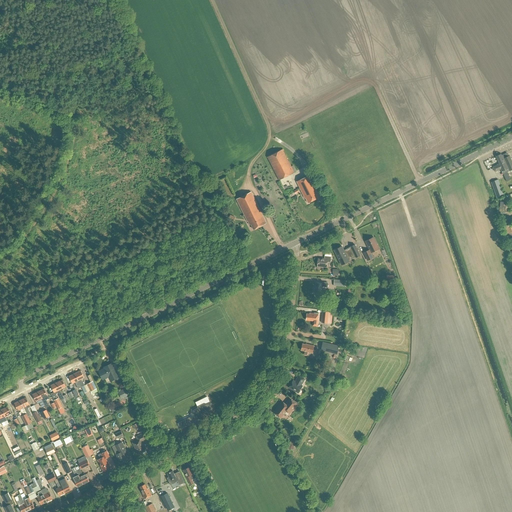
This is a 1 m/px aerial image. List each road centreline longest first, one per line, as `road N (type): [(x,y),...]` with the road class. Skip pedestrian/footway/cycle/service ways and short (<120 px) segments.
road 1 (residential): [(50,511),(171,454),(256,399),(288,336),(296,242)]
road 2 (tertiary): [(17,378),(296,242)]
road 3 (tertiary): [(296,242),(511,137)]
